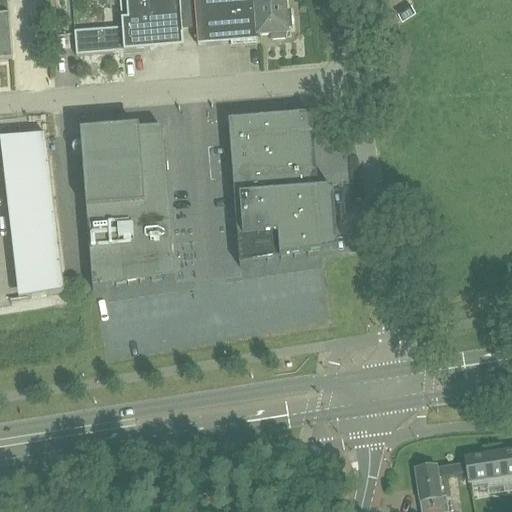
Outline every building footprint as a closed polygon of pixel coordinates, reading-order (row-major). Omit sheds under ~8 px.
[(0,0),(0,63),(12,62),(6,0),(0,0)] [(114,0),(116,30),(73,33),(75,57),(150,51),(149,40),(181,37),(178,0),(114,0)] [(192,0),(195,32),(228,29),(230,45),(257,43),(253,0),(192,0)] [(283,0),(253,0),(257,43),(258,43),(257,37),(286,35),(286,29),(290,29),(289,13),(285,13),(283,0)] [(419,11),(404,20),(411,32),(426,23),(419,11)] [(337,179),(316,181),(311,115),(228,122),(239,268),(323,262),(322,258),(343,257),(337,179)] [(2,131),(20,292),(64,287),(46,126),(2,131)] [(92,292),(174,279),(171,232),(168,232),(161,129),(135,131),(135,129),(79,134),(92,292)] [(436,467),(414,470),(419,502),(441,499),(438,480),(465,475),(467,485),(511,478),(511,451),(463,459),(464,464),(436,469),(436,467)]
